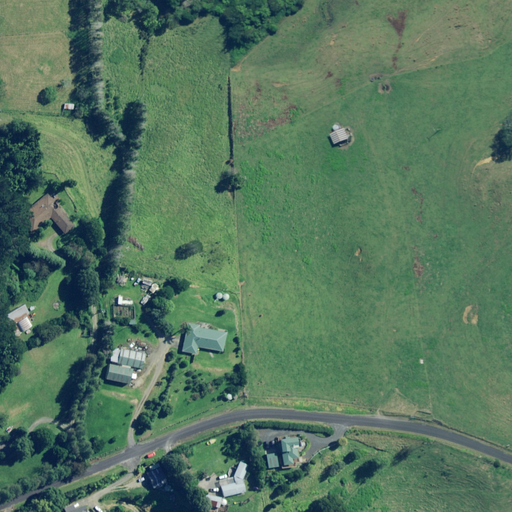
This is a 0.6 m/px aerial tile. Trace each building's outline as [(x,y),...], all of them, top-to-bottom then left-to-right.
[(343,129),(340,123),(332,127),(335,133),(329,135),(333,145),(353,137),(348,127),(343,129)] [(74,225),(47,193),(19,216),(33,232),(51,216),(65,233),(74,225)] [(158,288),(154,284),(149,289),(153,293),(158,288)] [(127,297),(119,296),(118,304),(132,305),(133,301),(127,300),(127,297)] [(4,316),(15,336),(33,326),(26,315),(30,313),(25,304),(4,316)] [(199,325),(188,323),(183,351),(197,354),(198,346),(223,351),(226,332),(199,327),(199,325)] [(146,353),(114,347),(111,360),(119,362),(119,365),(110,364),(107,379),(131,383),(134,366),(143,368),(146,353)] [(301,447),(299,437),(277,440),(279,452),(266,454),(269,467),(282,465),(282,468),(294,466),(292,458),(299,457),(297,447),(301,447)] [(249,465),(241,461),(234,477),(227,478),(229,484),(221,486),(224,496),(246,491),(243,479),(249,465)] [(204,494),(201,510),(210,511),(214,511),(216,507),(219,507),(221,497),(204,494)]
